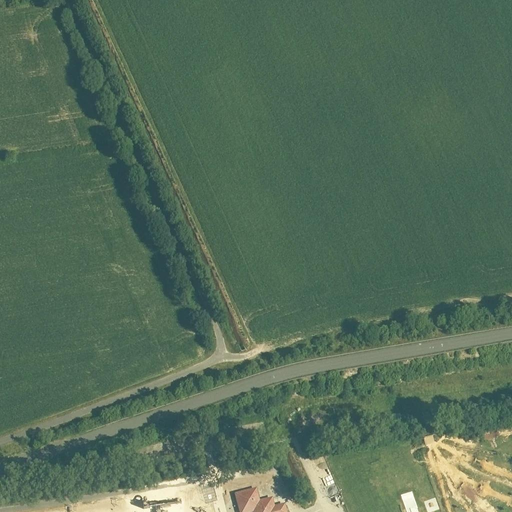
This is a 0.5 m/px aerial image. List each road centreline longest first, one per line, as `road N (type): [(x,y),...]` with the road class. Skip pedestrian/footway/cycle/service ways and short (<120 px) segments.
road 1 (unclassified): [(0,470),(281,379),(511,339)]
road 2 (track): [(212,315),(67,0)]
